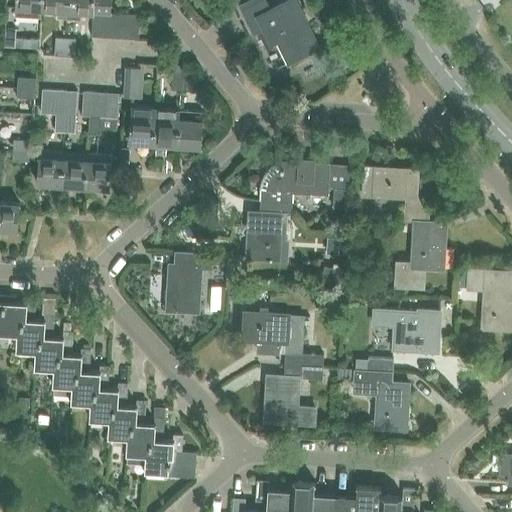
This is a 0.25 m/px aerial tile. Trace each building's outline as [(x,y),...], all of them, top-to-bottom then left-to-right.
[(41,16),(42,9),(42,0),(15,0),(15,14),(41,16)] [(56,17),(67,18),(67,10),(68,10),(68,0),(42,0),(42,9),(57,10),(56,17)] [(92,36),(103,37),(105,13),(111,13),(111,0),(68,0),(68,10),(67,10),(67,18),(66,19),(80,19),(81,13),(93,13),(92,36)] [(270,45),(279,41),(289,62),(317,48),(302,16),(304,15),(296,0),(287,0),(270,9),(265,0),(246,0),(238,4),(247,22),(253,34),(262,30),(270,45)] [(103,37),(115,37),(116,13),(111,13),(105,13),(103,37)] [(115,37),(127,38),(128,14),(116,13),(115,37)] [(128,14),(127,38),(138,39),(140,15),(128,14)] [(3,46),(10,46),(15,47),(17,29),(5,28),(3,46)] [(54,55),(64,56),(65,38),(56,37),(54,55)] [(65,38),(64,56),(74,56),(75,38),(65,38)] [(124,96),(136,96),(138,68),(126,67),(124,96)] [(171,89),(180,90),(182,72),(172,71),(171,89)] [(182,72),(180,90),(191,91),(192,73),(182,72)] [(19,77),(18,87),(35,88),(36,78),(19,77)] [(364,85),(367,91),(372,88),(370,82),(364,85)] [(35,88),(18,87),(17,97),(35,98),(35,88)] [(55,132),(65,132),(66,114),(64,114),(52,113),(53,89),(42,89),(41,113),(56,114),(55,132)] [(65,90),(53,89),(52,113),(64,114),(65,90)] [(64,114),(66,114),(65,132),(75,132),(77,91),(65,90),(64,114)] [(83,91),(82,115),(93,116),(95,92),(83,91)] [(105,116),(93,116),(82,115),(82,116),(90,116),(89,134),(100,134),(100,127),(101,117),(117,118),(118,93),(107,92),(105,116)] [(107,92),(95,92),(93,116),(105,116),(107,92)] [(128,141),(153,143),(155,116),(156,108),(156,106),(131,104),(128,141)] [(153,143),(177,145),(179,110),(156,108),(155,116),(153,143)] [(179,110),(177,145),(201,146),(203,112),(179,110)] [(116,128),(117,118),(101,117),(100,127),(116,128)] [(14,140),(14,149),(31,150),(32,141),(14,140)] [(31,150),(14,149),(13,160),(31,161),(31,156),(31,150)] [(37,183),(61,184),(63,157),(39,156),(37,183)] [(61,184),(85,186),(87,159),(63,157),(61,184)] [(87,159),(85,186),(109,188),(111,161),(87,159)] [(261,189),(260,200),(292,202),(293,193),(326,194),(327,187),(333,187),(332,207),(346,208),(349,164),(328,163),(328,164),(327,164),(327,165),(283,161),(282,162),(280,162),(276,163),(274,164),(271,166),(268,169),(267,170),(264,174),(262,177),(261,180),(260,182),(260,186),(260,188),(261,188),(261,189)] [(406,197),(405,209),(430,211),(430,198),(416,197),(418,169),(364,166),(363,194),(406,197)] [(292,202),(260,200),(259,212),(250,211),(247,259),(281,261),(283,214),(292,215),(292,202)] [(0,228),(18,229),(20,202),(0,201),(0,228)] [(430,211),(405,209),(404,221),(413,222),(411,261),(396,260),(394,287),(425,288),(427,267),(443,268),(445,232),(437,232),(435,222),(429,221),(430,211)] [(213,269),(214,255),(176,252),(175,262),(170,262),(167,309),(198,311),(200,268),(213,269)] [(325,267),(321,285),(339,289),(341,280),(339,279),(341,271),(325,267)] [(483,290),(481,327),(511,328),(511,282),(511,271),(468,269),(466,289),(483,290)] [(221,287),(211,286),(210,310),(220,311),(221,287)] [(327,306),(334,308),(340,303),(340,296),(334,291),(327,293),(324,299),(327,306)] [(35,314),(36,297),(30,297),(26,296),(26,302),(23,302),(16,302),(16,296),(8,295),(0,294),(0,333),(17,334),(22,334),(22,319),(26,319),(26,314),(35,314)] [(372,325),(394,327),(393,348),(438,351),(440,310),(423,309),(423,310),(373,307),(372,325)] [(244,310),(242,339),(258,340),(265,341),(265,351),(277,352),(277,351),(285,351),(285,364),(323,366),(324,354),(303,353),(305,315),(291,314),(291,313),(267,311),(259,311),(244,310)] [(54,314),(46,314),(46,319),(34,319),(35,314),(26,314),(26,319),(22,319),(22,334),(17,334),(16,350),(35,352),(39,352),(40,336),(44,336),(45,330),(53,330),(54,314)] [(39,352),(35,352),(34,368),(53,369),(57,369),(58,353),(62,354),(62,348),(71,348),(73,322),(65,321),(64,337),(52,336),(53,330),(45,330),(44,336),(40,336),(39,352)] [(83,348),(82,354),(71,353),(71,348),(62,348),(62,354),(58,353),(57,369),(53,369),(52,383),(54,384),(53,393),(71,395),(72,386),(76,386),(77,371),(81,371),(81,366),(90,367),(91,349),(83,348)] [(369,357),(368,369),(393,371),(394,359),(369,357)] [(268,373),(265,420),(314,423),(315,406),(299,405),(301,377),(323,379),(323,366),(285,364),(285,374),(268,373)] [(72,386),(71,395),(71,402),(90,403),(94,404),(95,388),(99,388),(99,382),(109,382),(110,366),(101,365),(101,371),(89,370),(90,367),(81,366),(81,371),(77,371),(76,386),(72,386)] [(355,368),(354,392),(377,394),(375,426),(406,428),(409,383),(393,382),(393,371),(368,369),(356,369),(355,368)] [(118,400),(126,401),(127,383),(118,382),(118,388),(109,388),(109,382),(99,382),(99,388),(95,388),(94,404),(90,403),(89,419),(109,421),(113,421),(114,406),(118,406),(118,400)] [(28,407),(29,397),(19,397),(19,406),(28,407)] [(146,400),(138,400),(137,405),(126,405),(126,401),(118,400),(118,406),(114,406),(113,421),(109,421),(108,436),(128,438),(128,437),(130,437),(131,422),(136,423),(136,417),(145,417),(146,400)] [(156,423),(145,422),(145,417),(136,417),(136,423),(131,422),(130,437),(128,437),(128,438),(126,461),(145,463),(146,454),(149,454),(150,439),(154,439),(154,434),(163,434),(165,406),(154,405),(154,417),(156,417),(156,423)] [(38,422),(48,423),(49,414),(39,413),(38,422)] [(59,429),(53,426),(50,434),(56,436),(59,429)] [(163,434),(154,434),(154,439),(150,439),(149,454),(146,454),(145,463),(145,470),(167,471),(168,463),(168,456),(173,456),(173,451),(181,451),(183,434),(174,434),(174,440),(163,439),(163,434)] [(196,452),(181,451),(173,451),(173,456),(168,456),(168,463),(195,464),(196,452)] [(503,456),(502,471),(510,472),(509,482),(511,482),(511,453),(511,454),(503,453),(503,456)] [(168,463),(167,471),(167,475),(195,477),(195,464),(168,463)] [(289,511),(291,489),(290,489),(268,488),(268,480),(257,480),(256,498),(267,499),(267,511),(289,511)] [(334,511),(336,495),(315,494),(316,483),(291,482),(290,489),(291,489),(289,511),(334,511)] [(378,511),(380,495),(381,487),(356,485),(355,497),(336,495),(334,511),(378,511)] [(401,511),(402,508),(413,509),(415,489),(403,488),(403,496),(380,495),(378,511),(401,511)] [(267,511),(244,509),(245,498),(233,497),(232,511),(267,511)]
